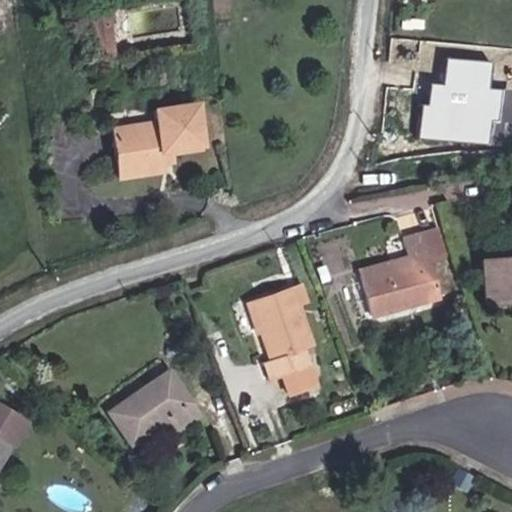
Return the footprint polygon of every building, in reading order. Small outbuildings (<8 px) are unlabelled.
[(85,5),(87,22),(104,20),(110,20),(109,2),(85,5)] [(104,20),(87,22),(91,57),(108,56),(104,20)] [(420,137),(511,144),(511,128),(511,84),(493,83),(495,56),(447,52),(445,78),(425,77),(420,137)] [(156,169),(155,158),(155,147),(175,145),(194,143),(190,102),(150,106),(151,119),(107,124),(112,174),(156,169)] [(155,147),(155,158),(176,156),(175,145),(155,147)] [(398,259),(348,277),(347,278),(361,315),(430,289),(406,219),(386,227),(392,245),(398,259)] [(343,265),(348,277),(398,259),(392,245),(343,265)] [(511,262),(477,264),(480,307),(511,303),(511,262)] [(287,264),(277,267),(283,284),(294,280),(287,264)] [(283,284),(277,267),(238,282),(258,339),(250,341),(257,361),(270,356),(297,346),(291,329),(298,326),(283,284)] [(258,339),(238,282),(230,286),(250,341),(258,339)] [(303,363),(297,346),(270,356),(277,373),(303,363)] [(166,433),(192,413),(161,372),(121,398),(102,413),(125,443),(156,419),(166,433)] [(0,442),(13,422),(0,414),(0,442)] [(86,426),(76,437),(103,463),(114,451),(86,426)] [(462,487),(468,473),(451,465),(445,480),(462,487)]
